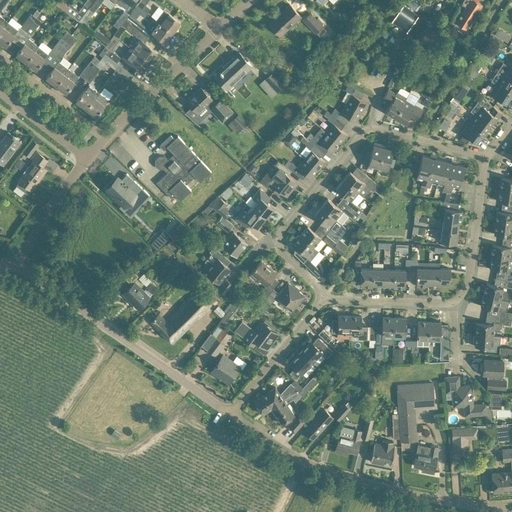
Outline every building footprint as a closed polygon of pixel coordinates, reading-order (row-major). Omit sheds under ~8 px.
[(0,0),(0,10),(8,0),(0,0)] [(60,0),(58,0),(55,4),(64,11),(68,6),(60,0)] [(79,21),(95,0),(86,0),(73,17),(79,21)] [(95,0),(79,21),(83,25),(101,3),(110,10),(116,1),(117,2),(118,0),(95,0)] [(126,9),(130,4),(133,0),(118,0),(117,2),(126,9)] [(150,9),(145,5),(148,0),(140,0),(137,4),(147,12),(150,9)] [(407,23),(421,4),(415,0),(406,0),(391,21),(401,28),(406,22),(407,23)] [(469,0),(455,22),(466,29),(482,4),(477,1),(477,0),(469,0)] [(280,35),(300,16),(290,4),(269,23),(280,35)] [(161,23),(172,31),(180,22),(164,9),(157,19),(161,22),(161,23)] [(114,35),(125,20),(129,15),(124,11),(113,24),(118,28),(113,34),(114,35)] [(310,12),(302,20),(315,33),(316,32),(320,36),(327,30),(326,29),(329,25),(315,11),(312,13),(310,12)] [(25,31),(36,17),(31,13),(20,27),(25,31)] [(125,20),(139,30),(143,25),(129,15),(125,20)] [(25,31),(30,35),(41,21),(36,17),(25,31)] [(156,19),(148,29),(153,33),(164,41),(172,31),(161,23),(156,19)] [(135,35),(139,30),(125,20),(114,35),(118,38),(126,28),(135,35)] [(0,41),(5,45),(17,30),(8,23),(0,32),(0,41)] [(430,48),(440,34),(430,28),(421,42),(430,48)] [(502,31),(498,37),(507,43),(511,37),(502,31)] [(65,43),(56,55),(60,59),(76,39),(71,35),(65,43)] [(61,37),(50,51),(56,55),(65,43),(66,41),(61,37)] [(26,62),(38,46),(28,38),(16,54),(26,62)] [(146,43),(145,44),(138,39),(132,48),(149,61),(156,52),(146,43)] [(36,69),(48,54),(38,46),(26,62),(36,69)] [(105,46),(101,51),(104,54),(108,56),(116,63),(120,58),(105,46)] [(149,61),(132,48),(130,47),(122,57),(141,72),(149,61)] [(485,59),(488,53),(484,50),(480,56),(485,59)] [(227,89),(251,66),(239,52),(214,75),(227,89)] [(99,60),(98,62),(101,64),(108,56),(104,54),(99,60)] [(95,65),(99,60),(94,55),(79,75),(84,79),(95,65)] [(56,85),(68,69),(58,61),(46,77),(56,85)] [(503,62),(497,72),(511,81),(511,68),(508,66),(503,62)] [(95,65),(84,79),(89,83),(101,68),(95,65)] [(115,79),(120,73),(129,80),(133,75),(120,65),(111,76),(115,79)] [(74,82),(78,77),(68,69),(56,85),(66,92),(74,82)] [(271,72),(264,79),(276,93),(284,86),(271,72)] [(511,81),(497,72),(491,81),(496,84),(511,94),(511,92),(511,81)] [(392,87),(398,76),(393,73),(386,85),(389,86),(392,87)] [(86,108),(99,92),(89,84),(76,100),(86,108)] [(347,84),(344,89),(350,93),(353,87),(347,84)] [(505,103),(511,94),(496,84),(490,93),(505,103)] [(216,103),(201,87),(186,101),(198,113),(208,104),(211,107),(210,109),(222,122),(232,112),(220,99),(216,103)] [(111,98),(114,93),(104,88),(102,93),(111,98)] [(395,117),(405,100),(396,94),(388,89),(382,98),(388,101),(390,98),(392,99),(385,111),(395,117)] [(99,92),(86,108),(96,116),(108,99),(99,92)] [(352,94),(347,103),(362,112),(367,102),(360,98),(352,94)] [(405,100),(395,117),(404,122),(412,110),(414,111),(411,115),(417,119),(423,109),(414,104),(414,105),(405,100)] [(482,105),(475,114),(490,125),(496,117),(498,118),(502,113),(487,101),(483,106),(482,105)] [(356,122),(362,112),(347,103),(341,113),(356,122)] [(334,108),(331,114),(335,117),(339,112),(334,108)] [(332,122),(336,117),(324,109),(326,111),(324,114),(328,118),(327,119),(332,122)] [(312,110),(307,117),(312,121),(317,115),(312,110)] [(483,134),(490,125),(475,114),(469,123),(483,134)] [(238,115),(232,121),(241,131),(247,125),(238,115)] [(302,117),(297,122),(300,126),(306,121),(302,117)] [(439,127),(445,130),(450,122),(444,118),(439,127)] [(326,132),(340,143),(347,135),(333,123),(326,132)] [(476,142),(483,134),(469,123),(462,132),(476,142)] [(0,161),(3,164),(21,141),(14,137),(15,136),(13,134),(12,135),(8,132),(0,142),(0,161)] [(326,132),(319,140),(329,149),(333,152),(340,143),(326,132)] [(164,155),(194,187),(212,170),(178,135),(174,139),(171,135),(159,145),(163,150),(167,146),(173,153),(168,158),(165,155),(164,155)] [(314,144),(306,138),(302,135),(299,140),(305,145),(298,154),(304,159),(318,170),(325,161),(310,149),(314,144)] [(29,156),(34,150),(38,144),(33,141),(24,153),(29,156)] [(392,168),(394,163),(395,159),(391,158),(393,147),(386,145),(384,154),(379,152),(382,144),(374,142),(371,152),(367,151),(364,163),(368,164),(367,167),(387,172),(388,169),(392,170),(392,168)] [(19,181),(16,185),(27,193),(30,189),(31,190),(46,169),(43,166),(47,160),(37,152),(31,159),(33,160),(18,180),(19,181)] [(155,159),(155,165),(158,169),(164,169),(167,172),(156,182),(171,198),(174,195),(180,200),(194,187),(164,155),(159,155),(155,159)] [(448,202),(451,193),(453,185),(458,186),(458,189),(462,190),(467,173),(463,172),(464,166),(456,164),(453,172),(452,173),(450,173),(450,171),(452,163),(435,158),(433,166),(431,168),(429,167),(429,165),(431,157),(422,155),(420,161),(416,160),(413,174),(417,175),(416,178),(422,180),(420,189),(418,189),(416,194),(422,195),(425,186),(430,187),(431,182),(443,185),(442,191),(446,192),(444,202),(448,202)] [(311,179),(318,170),(304,159),(297,167),(311,179)] [(291,171),(286,167),(278,160),(274,165),(276,166),(270,174),(274,177),(269,182),(278,190),(286,196),(297,183),(289,176),(288,175),(291,171)] [(286,167),(291,171),(295,166),(290,162),(286,167)] [(252,164),(247,170),(255,177),(257,173),(255,171),(258,168),(252,164)] [(366,174),(361,180),(350,171),(343,180),(358,192),(363,197),(371,187),(379,194),(383,188),(366,174)] [(239,180),(247,187),(253,179),(245,172),(239,180)] [(511,172),(511,179),(501,177),(500,189),(511,190),(511,172)] [(108,187),(107,189),(109,191),(108,191),(111,194),(110,195),(116,200),(115,201),(116,201),(118,199),(124,206),(131,198),(132,198),(132,197),(140,204),(149,194),(134,180),(128,187),(118,177),(116,178),(115,178),(116,179),(114,181),(112,183),(111,183),(112,183),(110,185),(110,184),(110,185),(109,187),(108,186),(108,187)] [(357,205),(363,197),(358,192),(343,180),(336,188),(353,202),(349,207),(358,215),(363,210),(357,205)] [(225,198),(230,191),(225,187),(219,194),(225,198)] [(251,196),(246,202),(247,203),(265,217),(270,211),(272,212),(275,209),(267,202),(270,197),(259,188),(252,197),(251,196)] [(511,190),(500,189),(498,201),(502,201),(511,202),(511,190)] [(214,208),(222,215),(228,209),(225,206),(228,204),(220,197),(211,206),(214,208)] [(344,213),(343,211),(335,205),(327,198),(320,207),(341,224),(348,216),(354,220),(358,215),(349,207),(344,213)] [(243,209),(235,218),(246,227),(250,222),(258,229),(261,225),(259,224),(265,217),(247,203),(243,209)] [(165,222),(156,231),(165,239),(183,222),(165,204),(156,213),(165,222)] [(209,204),(201,211),(206,217),(214,208),(211,206),(209,204)] [(341,224),(320,207),(313,215),(330,229),(326,234),(335,242),(339,237),(335,233),(342,225),(341,224)] [(445,208),(443,219),(460,222),(462,210),(445,208)] [(511,212),(507,212),(500,211),(497,211),(495,222),(511,224),(511,212)] [(21,223),(25,218),(18,214),(14,219),(21,223)] [(137,215),(133,219),(147,233),(151,229),(137,215)] [(233,224),(222,215),(217,221),(228,231),(233,224)] [(460,222),(443,219),(442,230),(457,232),(459,222),(460,222)] [(511,224),(495,222),(494,234),(511,236),(511,235),(511,234),(511,224)] [(324,242),(320,239),(321,237),(307,226),(300,235),(318,250),(324,242)] [(425,228),(413,226),(412,232),(418,233),(418,234),(424,235),(425,228)] [(456,243),(457,232),(442,230),(440,241),(456,243)] [(223,245),(229,250),(236,256),(247,243),(239,237),(233,232),(223,245)] [(335,242),(326,234),(322,239),(332,248),(332,247),(341,255),(345,250),(335,242)] [(300,235),(299,236),(298,235),(294,240),(295,241),(292,244),(308,257),(303,262),(318,277),(322,273),(310,260),(317,252),(317,251),(318,250),(300,235)] [(158,238),(151,244),(158,250),(164,244),(158,238)] [(170,240),(166,244),(174,252),(178,248),(170,240)] [(511,249),(509,249),(510,246),(493,244),(491,256),(508,258),(511,258),(511,249)] [(222,262),(218,258),(221,253),(213,246),(208,252),(210,254),(204,262),(208,265),(203,271),(218,283),(230,268),(222,262)] [(165,247),(162,250),(169,256),(172,253),(165,247)] [(511,258),(508,258),(491,256),(490,267),(507,270),(511,270),(511,258)] [(173,266),(184,275),(189,268),(179,259),(173,266)] [(272,289),(267,285),(277,273),(260,260),(248,275),(255,281),(257,278),(266,285),(262,290),(264,292),(260,296),(264,299),(272,289)] [(372,284),(373,269),(361,268),(361,261),(355,261),(354,276),(360,276),(360,286),(372,286),(372,284)] [(428,285),(428,267),(417,267),(416,284),(428,285)] [(438,283),(439,268),(428,267),(428,285),(428,283),(438,283)] [(192,268),(186,276),(195,284),(201,276),(192,268)] [(439,268),(438,283),(450,284),(450,268),(439,268)] [(383,285),(384,269),(373,269),(372,284),(383,285)] [(394,287),(394,269),(384,269),(383,285),(393,285),(393,287),(394,287)] [(394,269),(394,287),(405,287),(406,270),(394,269)] [(224,294),(232,284),(226,279),(218,289),(224,294)] [(143,291),(134,282),(123,293),(138,309),(152,294),(147,288),(143,291)] [(272,289),(264,299),(263,301),(269,306),(276,298),(284,305),(292,311),(305,296),(288,282),(279,293),(273,289),(272,289)] [(204,294),(214,305),(223,296),(208,283),(203,288),(207,291),(204,294)] [(503,287),(494,285),(486,283),(483,294),(500,298),(509,300),(511,301),(511,293),(506,292),(506,290),(502,289),(503,287)] [(166,321),(158,314),(151,321),(173,343),(211,305),(196,290),(166,321)] [(511,312),(506,311),(509,300),(500,298),(483,294),(480,306),(497,310),(500,310),(498,316),(511,319),(511,318),(511,312)] [(233,304),(220,320),(225,325),(238,308),(233,304)] [(218,306),(213,310),(221,318),(225,313),(218,306)] [(338,323),(332,322),(331,332),(349,333),(350,315),(338,315),(338,323)] [(370,326),(368,326),(361,326),(361,316),(350,315),(349,333),(358,333),(357,339),(369,339),(369,347),(375,347),(376,334),(376,326),(370,326)] [(510,325),(511,319),(498,316),(497,322),(492,322),(492,323),(476,322),(475,334),(493,335),(493,331),(497,331),(501,327),(501,323),(510,325)] [(394,334),(394,317),(382,317),(382,327),(382,334),(394,334)] [(394,317),(394,334),(405,335),(405,327),(406,317),(394,317)] [(242,321),(234,331),(243,338),(253,345),(256,340),(264,346),(268,342),(270,343),(277,333),(261,322),(258,327),(259,327),(256,332),(251,328),(242,321)] [(429,339),(429,321),(418,321),(417,338),(429,339)] [(429,321),(429,339),(440,339),(441,322),(429,321)] [(214,355),(230,334),(222,328),(207,349),(214,355)] [(318,334),(327,342),(332,338),(322,329),(318,334)] [(382,342),(382,334),(376,334),(375,347),(375,358),(380,358),(382,356),(383,342),(382,342)] [(500,336),(493,335),(475,334),(475,335),(473,335),(473,341),(475,341),(475,346),(485,346),(485,349),(484,349),(484,350),(495,351),(496,346),(500,344),(500,336)] [(333,351),(318,337),(312,342),(311,341),(301,352),(312,362),(322,352),(327,356),(333,351)] [(296,379),(312,362),(301,352),(290,363),(295,367),(289,373),(296,379)] [(258,353),(253,359),(259,364),(264,358),(258,353)] [(393,353),(393,363),(402,363),(402,353),(393,353)] [(229,382),(240,367),(222,355),(212,370),(229,382)] [(501,380),(503,360),(484,359),(483,374),(489,374),(489,379),(488,379),(487,387),(505,388),(506,380),(501,380)] [(464,416),(487,414),(486,404),(473,405),(471,385),(460,386),(459,376),(445,377),(446,396),(452,396),(453,406),(463,405),(464,416)] [(299,390),(296,391),(301,396),(316,380),(312,377),(311,378),(301,387),(299,390)] [(275,387),(254,401),(258,406),(256,407),(256,409),(259,413),(260,413),(261,412),(262,414),(271,408),(272,409),(272,407),(283,399),(289,395),(291,393),(296,391),(299,390),(301,387),(293,379),(287,386),(280,394),(275,387)] [(398,413),(400,438),(400,442),(416,441),(414,405),(434,404),(433,383),(397,385),(398,413)] [(501,394),(489,394),(490,405),(501,404),(501,394)] [(283,399),(272,407),(272,409),(282,424),(294,415),(283,399)] [(339,420),(349,409),(344,403),(333,415),(339,420)] [(324,409),(304,431),(312,439),(332,417),(324,409)] [(303,422),(297,416),(288,426),(294,432),(303,422)] [(361,437),(368,439),(373,420),(366,418),(361,437)] [(494,436),(511,432),(511,422),(511,421),(492,424),(494,436)] [(339,435),(335,451),(343,454),(344,450),(356,453),(362,431),(353,429),(351,439),(339,435)] [(477,429),(451,429),(451,441),(452,441),(467,440),(477,440),(477,429)] [(374,444),(370,461),(380,463),(381,461),(391,463),(394,448),(392,447),(393,442),(382,440),(381,445),(374,444)] [(430,445),(430,447),(418,444),(416,453),(414,465),(427,468),(426,471),(433,473),(439,447),(430,445)] [(511,448),(502,449),(501,449),(502,461),(511,460),(511,448)] [(493,492),(511,490),(511,472),(492,473),(493,492)]
